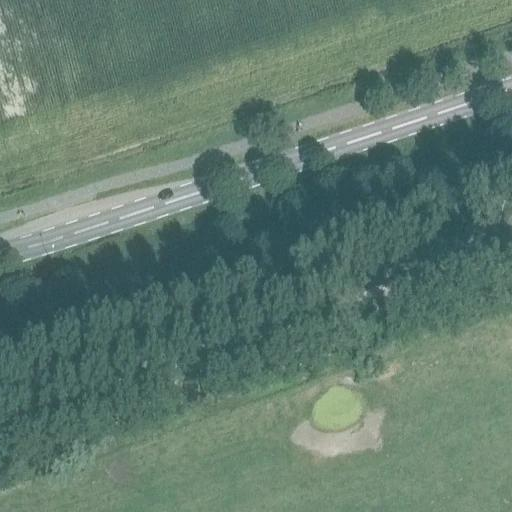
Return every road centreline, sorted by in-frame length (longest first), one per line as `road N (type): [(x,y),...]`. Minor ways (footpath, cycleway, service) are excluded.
road 1 (unclassified): [(0,411),(511,233)]
road 2 (secondary): [(0,255),(511,91)]
